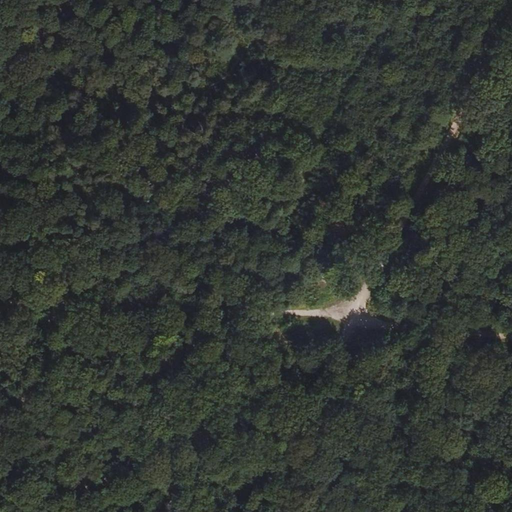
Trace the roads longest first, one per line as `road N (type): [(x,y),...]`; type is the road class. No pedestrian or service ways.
road 1 (track): [(0,302),(352,320)]
road 2 (track): [(352,320),(511,15)]
road 3 (track): [(253,511),(352,320)]
road 4 (track): [(352,320),(511,336)]
